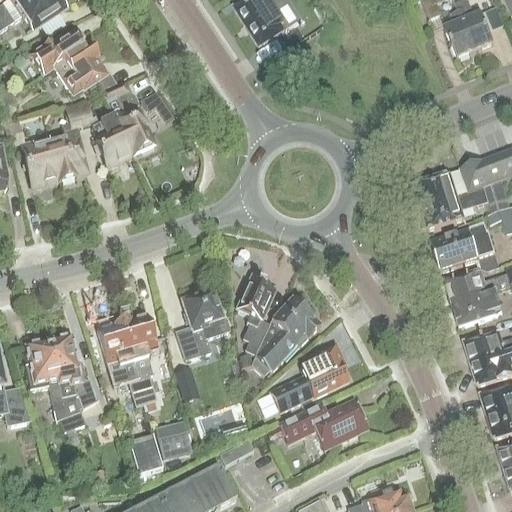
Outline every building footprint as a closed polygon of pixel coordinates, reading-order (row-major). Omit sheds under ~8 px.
[(0,9),(0,18),(1,20),(31,0),(10,0),(8,2),(9,4),(0,9)] [(0,18),(0,34),(23,19),(32,33),(63,12),(61,8),(61,5),(57,0),(31,0),(1,20),(0,18)] [(246,32),(275,13),(266,0),(250,0),(233,11),(246,32)] [(441,19),(437,8),(451,2),(449,0),(420,0),(429,23),(441,19)] [(465,3),(455,7),(475,55),(494,48),(482,19),(473,22),(465,3)] [(275,13),(246,32),(258,51),(288,33),(281,21),(292,14),(286,6),(275,13)] [(457,62),(475,55),(455,7),(453,8),(456,15),(450,18),(455,29),(445,33),(457,62)] [(42,77),(55,69),(86,48),(76,34),(54,49),(52,45),(30,59),(42,77)] [(88,46),(86,48),(55,69),(74,99),(90,89),(106,78),(97,65),(99,63),(88,46)] [(101,98),(113,124),(130,159),(153,150),(145,132),(143,134),(142,132),(145,130),(134,114),(137,109),(133,100),(130,97),(125,87),(101,98)] [(0,93),(0,102),(11,98),(8,90),(0,93)] [(15,106),(11,98),(0,102),(0,109),(1,112),(15,106)] [(154,98),(141,106),(145,113),(158,105),(154,98)] [(75,110),(82,133),(94,131),(87,105),(75,110)] [(48,143),(59,185),(76,181),(75,177),(84,174),(75,137),(82,134),(75,110),(64,112),(69,130),(62,131),(64,140),(48,143)] [(113,124),(99,129),(99,130),(91,134),(96,143),(93,145),(104,169),(114,165),(115,166),(130,159),(113,124)] [(18,126),(5,130),(10,152),(23,148),(18,126)] [(59,185),(48,143),(20,150),(30,188),(39,186),(40,189),(59,185)] [(511,153),(459,174),(467,197),(483,191),(483,192),(488,207),(491,218),(508,211),(501,185),(511,180),(511,153)] [(459,174),(414,189),(420,208),(421,211),(457,200),(467,197),(459,174)] [(467,197),(457,200),(421,211),(428,234),(464,223),(462,215),(488,207),(483,192),(467,197)] [(491,218),(486,219),(489,228),(501,224),(507,239),(511,236),(511,210),(510,211),(508,211),(491,218)] [(494,257),(485,230),(432,247),(441,276),(478,264),(478,262),(494,257)] [(445,287),(453,309),(494,296),(511,291),(511,290),(511,271),(505,274),(506,277),(484,284),(481,275),(445,287)] [(251,281),(236,315),(249,321),(246,328),(248,330),(242,345),(247,347),(243,355),(248,358),(255,361),(270,330),(260,325),(273,295),(267,292),(268,289),(251,281)] [(191,332),(175,338),(184,365),(210,356),(206,344),(227,337),(212,295),(182,306),(191,332)] [(500,314),(494,296),(453,309),(460,332),(496,320),(494,316),(500,314)] [(255,361),(250,370),(262,380),(268,373),(271,377),(283,365),(279,362),(292,347),(298,353),(321,330),(292,303),(273,323),(271,327),(270,330),(255,361)] [(146,321),(120,329),(138,384),(148,381),(151,380),(145,359),(156,356),(146,321)] [(118,329),(95,336),(105,371),(119,367),(121,372),(122,371),(130,399),(151,393),(148,381),(138,384),(120,329),(118,329)] [(511,338),(511,343),(502,346),(499,336),(464,347),(471,368),(511,355),(511,335),(511,336),(511,338)] [(78,414),(81,412),(82,415),(95,408),(91,400),(90,391),(86,392),(82,370),(79,371),(73,341),(55,345),(60,371),(55,371),(62,402),(65,410),(75,407),(78,414)] [(46,391),(58,427),(80,418),(78,414),(75,407),(65,410),(62,402),(55,371),(60,371),(55,345),(25,351),(29,370),(25,370),(29,394),(46,391)] [(303,380),(269,395),(278,415),(313,400),(313,401),(348,385),(341,371),(345,369),(335,349),(317,357),(320,364),(300,373),(303,380)] [(511,355),(471,368),(478,390),(511,379),(511,378),(510,370),(511,369),(511,355)] [(248,358),(239,360),(241,372),(250,370),(248,358)] [(0,383),(0,419),(6,418),(9,430),(29,427),(17,394),(2,397),(0,383)] [(511,390),(480,400),(487,422),(511,413),(511,390)] [(151,393),(130,399),(134,412),(145,409),(153,406),(155,406),(151,393)] [(318,408),(264,433),(270,445),(282,439),(286,448),(314,435),(323,454),(366,434),(352,405),(323,418),(318,408)] [(153,406),(145,409),(148,416),(155,413),(153,406)] [(511,413),(487,422),(494,443),(511,437),(511,413)] [(61,437),(64,436),(73,433),(84,430),(80,418),(58,427),(61,437)] [(78,450),(73,433),(64,436),(69,453),(78,450)] [(185,439),(156,446),(161,465),(189,459),(185,439)] [(154,445),(130,452),(138,479),(161,471),(154,445)] [(238,463),(252,455),(246,445),(232,452),(238,463)] [(511,447),(496,453),(503,474),(511,471),(511,447)] [(232,452),(218,459),(224,470),(238,463),(232,452)] [(217,470),(137,511),(219,511),(235,504),(217,470)] [(511,471),(503,474),(510,496),(511,495),(511,471)] [(105,486),(101,474),(92,477),(95,489),(105,486)] [(408,511),(405,499),(402,500),(399,493),(360,506),(361,509),(351,511),(408,511)] [(327,511),(323,502),(303,511),(327,511)]
